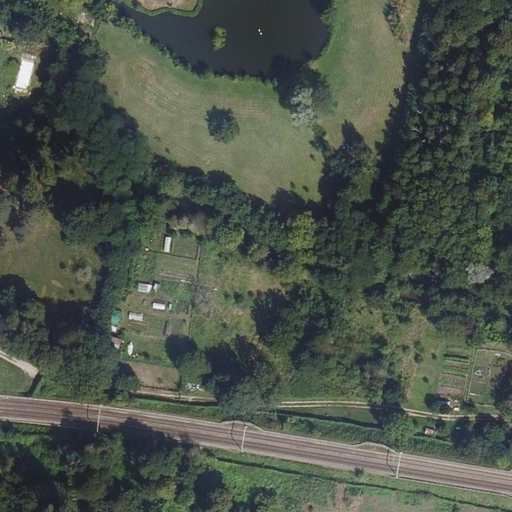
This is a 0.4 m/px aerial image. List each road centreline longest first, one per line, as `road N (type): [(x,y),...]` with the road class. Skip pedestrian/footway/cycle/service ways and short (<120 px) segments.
road 1 (track): [(511,424),(148,395)]
road 2 (track): [(0,355),(78,388),(148,395)]
